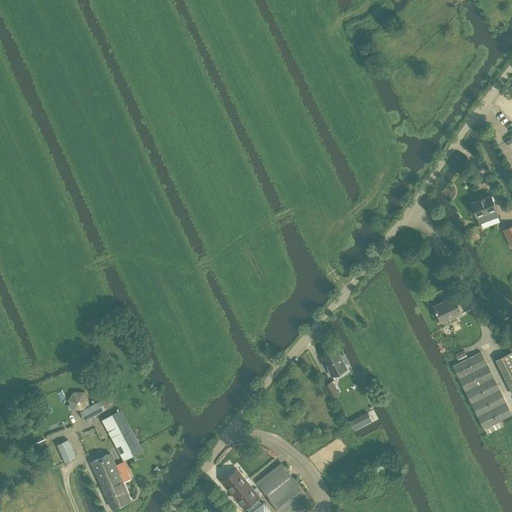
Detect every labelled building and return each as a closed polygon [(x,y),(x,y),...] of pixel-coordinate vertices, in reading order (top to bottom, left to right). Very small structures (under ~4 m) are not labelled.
[(491,195),(471,202),(476,216),(479,224),(498,217),(496,209),(491,195)] [(511,224),(502,230),(511,248),(511,224)] [(433,306),(442,323),(462,313),(453,296),(433,306)] [(344,364),(348,362),(344,354),(343,354),(339,356),(336,349),(322,356),(332,376),(346,369),(344,364)] [(456,353),(454,354),(458,361),(467,356),(463,349),(456,353)] [(458,362),(452,366),(483,429),(485,428),(501,420),(511,415),(481,351),(468,358),(458,362)] [(511,352),(495,361),(511,395),(511,352)] [(332,381),(324,385),(330,397),(338,393),(332,381)] [(68,399),(67,400),(72,410),(73,410),(84,391),(73,391),(68,399)] [(102,411),(99,406),(97,401),(79,411),(84,420),(102,411)] [(142,451),(120,410),(111,415),(130,449),(120,454),(124,461),(142,451)] [(350,422),(354,430),(356,428),(372,420),(368,413),(350,422)] [(130,449),(111,415),(102,420),(120,454),(130,449)] [(43,439),(34,443),(39,453),(47,450),(43,439)] [(64,462),(76,457),(68,439),(57,444),(64,462)] [(119,473),(125,471),(121,462),(115,465),(110,453),(91,461),(102,486),(121,478),(119,473)] [(370,475),(384,467),(381,461),(367,468),(370,475)] [(291,511),(309,498),(283,464),(258,484),(279,511),(291,511)] [(221,481),(244,510),(247,508),(249,511),(272,511),(263,501),(261,503),(258,499),(260,497),(237,468),(221,481)] [(130,499),(123,482),(131,479),(127,470),(125,471),(119,473),(121,478),(102,486),(111,507),(130,499)]
